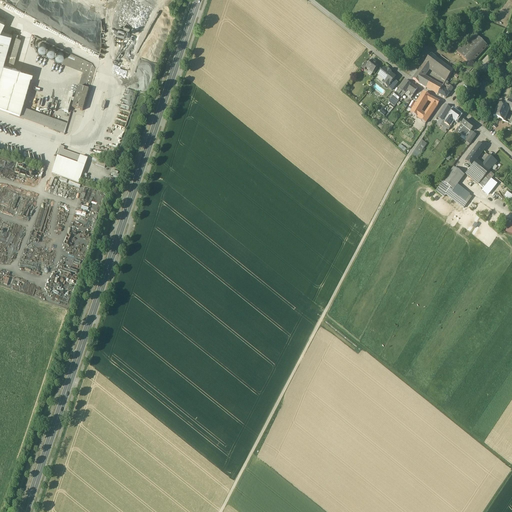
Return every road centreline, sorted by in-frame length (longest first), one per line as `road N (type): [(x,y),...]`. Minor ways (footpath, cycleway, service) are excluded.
road 1 (primary): [(25,511),(198,0)]
road 2 (track): [(405,166),(224,511)]
road 3 (track): [(326,317),(511,467)]
